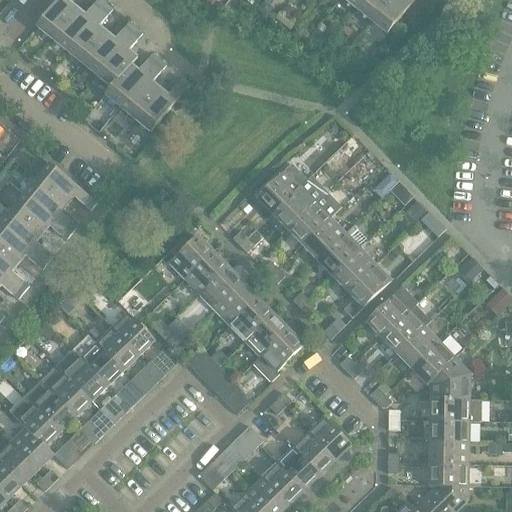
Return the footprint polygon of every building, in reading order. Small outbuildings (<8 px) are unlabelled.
[(52,41),(77,10),(69,3),(72,0),(59,0),(36,28),(52,41)] [(67,53),(106,5),(99,0),(98,0),(85,17),(77,10),(52,41),(67,53)] [(257,8),(263,0),(248,0),(248,1),(257,8)] [(343,0),(357,11),(365,0),(343,0)] [(371,23),(390,0),(365,0),(357,11),(371,23)] [(387,36),(416,0),(390,0),(371,23),(387,36)] [(265,17),(272,9),(265,3),(258,11),(265,17)] [(82,65),(107,34),(99,28),(113,11),(106,5),(67,53),(82,65)] [(97,77),(136,30),(129,24),(115,41),(107,34),(82,65),(97,77)] [(131,67),(137,59),(129,52),(143,35),(136,30),(97,77),(112,90),(131,67)] [(120,109),(160,61),(153,56),(139,73),(131,67),(112,90),(106,97),(120,109)] [(135,121),(160,90),(153,84),(167,67),(160,61),(120,109),(135,121)] [(151,134),(190,86),(182,80),(168,97),(160,90),(135,121),(151,134)] [(97,205),(49,166),(37,182),(67,207),(74,199),(91,213),(97,205)] [(271,216),(299,188),(284,172),(255,200),(271,216)] [(61,215),(67,207),(37,182),(24,196),(72,235),(78,229),(61,215)] [(287,233),(316,205),(299,188),(271,216),(287,233)] [(72,235),(24,196),(12,211),(43,236),(50,229),(67,242),(72,235)] [(302,248),(330,220),(316,205),(287,233),(302,248)] [(37,244),(43,236),(12,211),(0,226),(48,265),(54,258),(37,244)] [(317,263),(346,236),(330,220),(302,248),(317,263)] [(48,265),(0,226),(0,250),(19,266),(25,258),(42,272),(48,265)] [(332,279),(360,251),(368,243),(354,229),(346,236),(317,263),(332,279)] [(247,241),(240,234),(233,241),(239,248),(247,241)] [(185,281),(213,254),(198,238),(190,246),(176,260),(170,266),(185,281)] [(184,240),(170,254),(176,260),(190,246),(184,240)] [(254,248),(247,241),(239,248),(246,255),(254,248)] [(13,274),(19,266),(0,250),(0,275),(24,295),(30,288),(13,274)] [(347,295),(375,267),(360,251),(332,279),(347,295)] [(200,296),(228,269),(213,254),(185,281),(200,296)] [(278,272),(271,265),(263,273),(269,280),(278,272)] [(354,301),(342,312),(351,321),(362,310),(391,283),(375,267),(347,295),(354,301)] [(215,312),(243,285),(228,269),(200,296),(215,312)] [(276,287),(285,280),(278,272),(269,280),(276,287)] [(24,295),(0,275),(0,289),(1,288),(18,302),(24,295)] [(231,328),(258,301),(243,285),(215,312),(231,328)] [(382,341),(415,307),(418,304),(402,289),(366,324),(382,341)] [(307,303),(300,295),(292,303),(299,311),(307,303)] [(135,313),(142,305),(135,297),(127,305),(135,313)] [(246,343),(274,316),(258,301),(231,328),(246,343)] [(307,318),(315,310),(307,303),(299,311),(307,318)] [(397,356),(424,330),(431,323),(415,307),(382,341),(397,356)] [(154,343),(138,326),(127,315),(112,330),(138,358),(154,343)] [(261,359),(289,331),(274,316),(246,343),(261,359)] [(167,330),(160,323),(153,330),(159,337),(167,330)] [(338,334),(330,327),(322,334),(330,342),(338,334)] [(138,358),(112,330),(96,345),(123,373),(138,358)] [(174,337),(167,330),(159,337),(166,344),(174,337)] [(412,372),(439,345),(424,330),(397,356),(412,372)] [(276,375),(304,347),(289,331),(261,359),(253,366),(271,385),(279,378),(276,375)] [(123,373),(96,345),(88,337),(72,352),(76,356),(80,361),(107,389),(123,373)] [(426,387),(454,360),(452,358),(460,350),(449,339),(441,347),(439,345),(412,372),(426,387)] [(208,358),(204,354),(200,350),(193,357),(201,364),(208,358)] [(107,389),(80,361),(76,356),(61,371),(65,375),(92,403),(107,389)] [(201,364),(193,357),(186,363),(194,371),(201,364)] [(354,367),(347,360),(340,368),(347,375),(354,367)] [(468,402),(469,375),(454,360),(426,387),(431,391),(430,402),(468,402)] [(150,364),(146,368),(142,372),(149,379),(157,371),(150,364)] [(65,375),(61,371),(56,366),(40,382),(49,391),(76,419),(92,403),(65,375)] [(361,375),(354,367),(347,375),(353,382),(361,375)] [(156,386),(164,378),(157,371),(149,379),(156,386)] [(237,389),(233,385),(230,381),(223,388),(230,395),(237,389)] [(76,419),(49,391),(40,382),(24,397),(33,406),(61,433),(76,419)] [(230,395),(223,388),(216,394),(223,402),(230,395)] [(376,406),(384,398),(378,392),(370,399),(376,406)] [(119,408),(126,401),(119,394),(112,401),(119,408)] [(291,403),(284,396),(276,403),(283,410),(291,403)] [(61,433),(33,406),(24,397),(8,413),(25,431),(27,430),(45,449),(61,433)] [(391,405),(384,398),(376,406),(381,412),(384,412),(391,405)] [(126,415),(133,408),(126,401),(119,408),(126,415)] [(481,424),(481,402),(468,402),(430,402),(430,423),(468,424),(481,424)] [(283,410),(276,403),(269,410),(276,418),(283,410)] [(399,423),(399,414),(388,413),(387,423),(399,423)] [(349,448),(323,421),(322,421),(308,434),(335,461),(349,448)] [(399,433),(399,423),(387,423),(387,432),(399,433)] [(467,445),(468,424),(430,423),(429,445),(467,445)] [(87,439),(95,431),(88,424),(80,432),(87,439)] [(248,444),(256,437),(249,429),(241,437),(248,444)] [(54,458),(45,449),(27,430),(25,431),(11,445),(39,472),(54,458)] [(94,446),(102,438),(95,431),(87,439),(94,446)] [(335,461),(308,434),(293,449),(319,476),(335,461)] [(254,452),(263,444),(256,437),(248,444),(254,452)] [(39,472),(11,445),(0,455),(0,464),(23,487),(39,472)] [(467,467),(467,445),(429,445),(429,466),(467,467)] [(319,476),(293,449),(277,464),(304,492),(319,476)] [(72,467),(59,453),(54,458),(67,472),(72,467)] [(398,465),(398,457),(387,456),(387,465),(398,465)] [(217,474),(224,467),(217,459),(210,467),(217,474)] [(23,487),(0,464),(0,494),(7,502),(23,487)] [(304,492),(277,464),(262,480),(288,507),(304,492)] [(397,476),(398,465),(387,465),(386,476),(397,476)] [(466,489),(467,467),(429,466),(428,489),(435,489),(466,489)] [(224,481),(231,474),(224,467),(217,474),(224,481)] [(59,480),(52,472),(45,479),(52,486),(59,480)] [(52,486),(45,479),(37,486),(44,494),(52,486)] [(282,511),(288,507),(262,480),(246,495),(263,511),(282,511)] [(455,511),(466,502),(466,489),(435,489),(411,511),(455,511)] [(398,499),(392,492),(388,492),(384,496),(391,505),(398,499)] [(263,511),(246,495),(229,511),(228,511),(263,511)] [(26,511),(28,510),(20,502),(14,509),(16,511),(26,511)] [(212,511),(215,509),(207,502),(200,509),(203,511),(212,511)]
